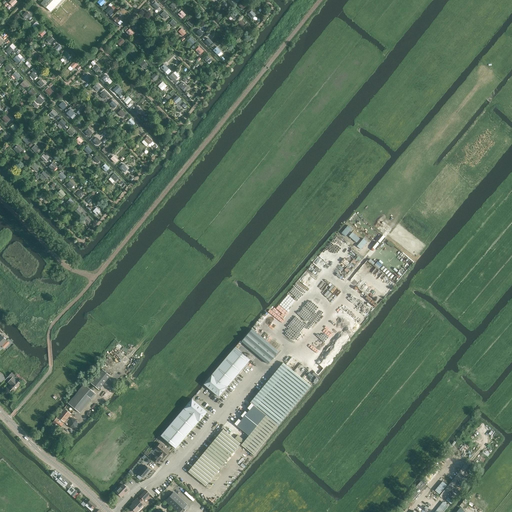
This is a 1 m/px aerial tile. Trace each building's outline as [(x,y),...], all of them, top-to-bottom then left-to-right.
[(10,0),(5,3),(8,9),(18,3),(16,0),(10,0)] [(45,8),(52,0),(43,0),(40,4),(45,8)] [(227,5),(222,0),(221,0),(218,4),(223,9),(227,5)] [(162,8),(156,1),(152,5),(158,11),(162,8)] [(29,14),(25,9),(20,13),(24,18),(29,14)] [(186,15),(180,9),(176,12),(182,19),(186,15)] [(160,14),(165,19),(170,15),(165,10),(160,14)] [(116,11),(111,16),(115,20),(120,15),(116,11)] [(34,23),(36,21),(31,16),(27,19),(30,24),(33,22),(34,23)] [(177,24),(172,19),(169,22),(174,27),(177,24)] [(134,31),(129,26),(125,30),(130,35),(134,31)] [(203,31),(197,26),(194,30),(199,35),(203,31)] [(182,28),(179,31),(183,36),(187,32),(182,28)] [(46,39),(50,44),(55,39),(51,35),(46,39)] [(125,41),(120,36),(116,41),(120,45),(125,41)] [(138,36),(135,40),(139,45),(143,41),(138,36)] [(195,41),(189,36),(186,40),(191,45),(195,41)] [(208,37),(204,41),(210,46),(213,42),(208,37)] [(61,48),(56,43),(52,47),(58,52),(61,48)] [(219,49),(214,44),(210,48),(216,53),(219,49)] [(150,50),(145,45),(142,48),(146,53),(150,50)] [(7,46),(4,50),(9,55),(12,51),(7,46)] [(137,53),(132,47),(128,51),(133,56),(137,53)] [(63,62),(68,58),(71,61),(73,59),(67,52),(60,59),(63,62)] [(20,53),(14,58),(18,63),(24,58),(20,53)] [(212,59),(207,54),(204,57),(209,62),(212,59)] [(70,64),(74,68),(78,64),(74,60),(70,64)] [(98,62),(93,67),(98,72),(103,68),(98,62)] [(168,67),(163,62),(159,66),(164,71),(168,67)] [(14,69),(7,63),(4,66),(10,73),(14,69)] [(25,63),(21,67),(25,71),(29,68),(25,63)] [(174,81),(180,75),(176,70),(169,75),(174,81)] [(12,74),(17,80),(21,76),(16,71),(12,74)] [(34,80),(38,76),(33,71),(29,75),(34,80)] [(88,82),(92,77),(85,71),(81,76),(88,82)] [(159,77),(153,72),(150,76),(155,81),(159,77)] [(38,78),(34,82),(39,86),(42,82),(38,78)] [(29,85),(24,80),(20,84),(25,89),(29,85)] [(187,85),(181,80),(177,84),(183,89),(187,85)] [(163,81),(158,86),(163,90),(167,85),(163,81)] [(100,88),(95,82),(90,85),(96,91),(100,88)] [(121,88),(117,85),(113,89),(117,93),(121,88)] [(49,95),(54,91),(49,86),(45,90),(49,95)] [(28,92),(32,96),(37,92),(32,88),(28,92)] [(100,88),(99,90),(101,92),(96,99),(104,104),(110,95),(100,88)] [(41,99),(36,94),(32,98),(38,103),(41,99)] [(123,100),(127,104),(132,99),(128,95),(123,100)] [(64,102),(60,97),(55,102),(60,106),(64,102)] [(118,105),(113,100),(108,105),(113,110),(118,105)] [(140,109),(136,104),(131,108),(136,113),(140,109)] [(56,112),(51,107),(47,112),(51,117),(56,112)] [(66,113),(71,117),(75,112),(70,108),(66,113)] [(122,108),(115,113),(120,119),(126,114),(122,108)] [(6,114),(2,118),(7,123),(11,119),(6,114)] [(81,119),(76,114),(73,118),(77,123),(81,119)] [(134,121),(129,117),(125,121),(130,126),(134,121)] [(154,122),(149,118),(145,122),(150,126),(154,122)] [(61,129),(67,123),(62,119),(57,124),(61,129)] [(9,124),(14,130),(19,125),(13,120),(9,124)] [(141,134),(144,131),(138,125),(135,129),(141,134)] [(7,137),(10,134),(5,129),(1,132),(7,137)] [(31,139),(24,132),(21,136),(27,143),(31,139)] [(101,140),(97,135),(93,138),(97,143),(101,140)] [(40,146),(34,140),(30,144),(35,150),(40,146)] [(23,148),(17,142),(14,146),(19,151),(23,148)] [(91,149),(87,144),(83,148),(88,153),(91,149)] [(105,154),(110,150),(106,145),(102,149),(105,154)] [(45,162),(50,157),(46,152),(41,158),(45,162)] [(97,154),(93,158),(98,163),(102,159),(97,154)] [(39,166),(32,159),(29,163),(35,170),(39,166)] [(57,165),(52,160),(48,165),(52,169),(57,165)] [(110,167),(105,162),(101,165),(106,171),(110,167)] [(124,163),(119,167),(125,174),(129,170),(124,163)] [(120,178),(114,171),(111,174),(117,181),(120,178)] [(73,183),(68,178),(64,182),(69,187),(73,183)] [(65,192),(59,187),(55,191),(61,196),(65,192)] [(80,189),(76,194),(80,198),(85,193),(80,189)] [(91,199),(86,195),(82,199),(86,204),(91,199)] [(92,218),(86,212),(82,217),(88,222),(92,218)] [(342,233),(346,236),(352,229),(348,226),(342,233)] [(357,243),(360,239),(352,232),(349,236),(357,243)] [(333,241),(335,243),(338,245),(339,243),(343,246),(346,242),(337,236),(333,241)] [(357,246),(361,249),(367,242),(364,239),(357,246)] [(332,251),(331,249),(328,250),(328,252),(327,252),(328,255),(329,254),(330,258),(338,256),(337,252),(334,252),(334,251),(332,251)] [(311,300),(307,306),(317,312),(320,306),(311,300)] [(279,352),(252,329),(242,341),(268,364),(279,352)] [(219,397),(250,360),(235,347),(204,384),(219,397)] [(254,455),(306,392),(311,386),(283,363),(251,402),(266,415),(252,432),(242,445),(254,455)] [(100,391),(112,377),(105,370),(92,384),(100,391)] [(20,384),(16,380),(15,380),(12,377),(14,375),(11,373),(6,378),(9,381),(8,382),(11,385),(8,388),(12,392),(20,384)] [(80,413),(95,393),(84,384),(68,403),(80,413)] [(111,397),(115,392),(110,388),(101,397),(106,402),(109,398),(110,399),(112,397),(111,397)] [(175,449),(206,412),(191,399),(160,436),(175,449)] [(69,419),(69,418),(68,417),(71,414),(64,408),(56,418),(52,423),(59,428),(63,424),(64,422),(67,425),(68,424),(68,422),(70,420),(69,419)] [(206,486),(241,443),(223,429),(189,471),(206,486)] [(163,457),(169,451),(165,448),(160,443),(155,449),(160,454),(159,455),(157,454),(153,459),(158,463),(163,456),(163,457)] [(141,469),(138,473),(143,477),(146,474),(146,475),(150,470),(144,466),(141,469)] [(72,483),(62,475),(60,477),(55,473),(53,476),(58,480),(58,479),(60,481),(59,483),(61,485),(62,483),(63,484),(62,486),(65,488),(66,486),(69,489),(71,486),(70,486),(72,483)] [(126,493),(129,490),(122,484),(115,491),(121,497),(125,493),(126,493)] [(143,500),(149,494),(146,490),(139,497),(143,500)] [(179,511),(187,504),(174,492),(165,501),(176,511),(179,511)] [(135,511),(136,511),(143,505),(136,499),(133,502),(134,503),(130,507),(135,511)] [(463,508),(468,501),(465,499),(460,505),(463,508)] [(97,506),(90,500),(87,503),(85,505),(92,511),(97,506)]
